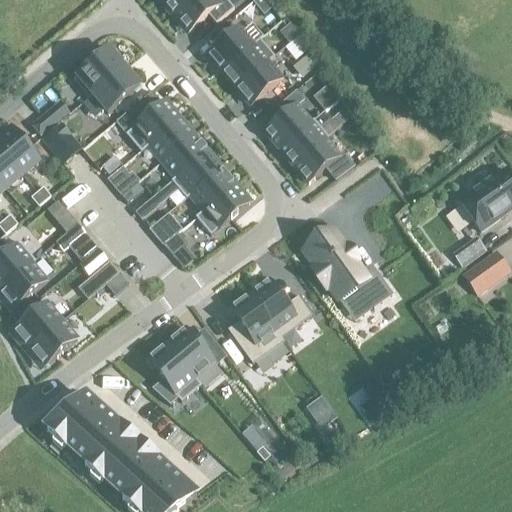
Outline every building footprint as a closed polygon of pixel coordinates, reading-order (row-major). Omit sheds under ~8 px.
[(173,16),(174,17),(194,0),(161,0),(160,1),(162,3),(166,8),(168,9),(167,10),(173,16)] [(234,11),(224,0),(194,0),(174,17),(176,20),(180,24),(182,26),(181,26),(187,33),(189,35),(208,18),(216,27),(234,11)] [(272,10),(263,0),(257,0),(253,4),(264,18),(272,10)] [(291,27),(281,35),(290,46),(299,38),(291,27)] [(220,72),(222,74),(260,42),(252,48),(238,31),(225,43),(224,42),(210,54),(210,55),(208,57),(210,60),(209,60),(220,72)] [(236,91),(274,59),(260,42),(222,74),(225,77),(224,77),(234,89),(235,89),(236,91)] [(73,83),(88,101),(124,71),(121,67),(123,66),(109,50),(102,56),(103,58),(73,83)] [(275,60),(274,59),(236,91),(238,93),(238,94),(248,106),(249,105),(251,108),(254,106),(268,94),(281,82),(267,66),(275,60)] [(124,71),(88,101),(89,102),(92,99),(107,116),(134,94),(135,95),(142,89),(128,73),(127,74),(124,71)] [(140,155),(180,121),(165,104),(126,137),(140,155)] [(278,149),(280,152),(314,123),(314,122),(310,125),(296,109),(271,130),(271,129),(266,134),(265,134),(267,136),(266,137),(272,143),(273,143),(274,145),(278,150),(278,149)] [(58,127),(48,115),(31,129),(41,141),(58,127)] [(180,121),(140,155),(141,155),(148,149),(162,165),(194,138),(180,121)] [(314,123),(280,152),(282,154),(282,155),(286,159),(287,161),(293,168),(293,167),(294,168),(328,140),(314,123)] [(69,142),(72,139),(62,127),(43,143),(65,168),(80,155),(69,142)] [(0,139),(0,151),(21,177),(38,162),(11,130),(0,139)] [(194,138),(162,165),(175,181),(171,184),(172,185),(208,154),(194,138)] [(328,140),(294,168),(296,171),(299,176),(300,175),(301,177),(308,186),(314,181),(326,171),(336,183),(354,170),(343,157),(339,160),(325,143),(329,140),(328,140)] [(0,151),(0,185),(4,190),(21,177),(0,151)] [(186,201),(222,171),(208,154),(172,185),(186,201)] [(108,177),(121,167),(114,159),(102,170),(108,177)] [(195,220),(196,221),(236,188),(222,171),(186,201),(186,202),(190,199),(203,214),(195,220)] [(481,234),(511,211),(511,180),(506,172),(460,205),(481,234)] [(131,192),(123,182),(114,190),(122,199),(131,192)] [(137,186),(131,192),(122,199),(127,206),(143,193),(137,186)] [(151,202),(156,209),(173,195),(168,188),(151,202)] [(250,205),(236,188),(196,221),(211,238),(250,205)] [(37,195),(45,204),(51,199),(43,190),(37,195)] [(45,204),(37,195),(31,200),(39,210),(45,204)] [(65,213),(55,220),(63,230),(73,222),(65,213)] [(4,223),(11,232),(18,227),(10,218),(4,223)] [(0,230),(5,237),(11,232),(4,223),(0,226),(0,230)] [(78,228),(76,229),(65,238),(56,246),(64,255),(70,250),(73,253),(88,240),(78,228)] [(166,246),(174,239),(167,231),(159,238),(166,246)] [(333,235),(304,256),(315,271),(313,272),(326,291),(329,289),(338,303),(355,290),(369,308),(390,293),(374,272),(365,279),(354,264),(356,263),(347,251),(345,252),(333,235)] [(164,249),(172,259),(184,249),(186,247),(178,237),(164,249)] [(477,242),(461,253),(469,265),(485,254),(477,242)] [(0,292),(35,263),(20,245),(0,261),(0,292)] [(496,256),(476,270),(463,280),(477,299),(490,289),(510,275),(496,256)] [(35,263),(0,292),(0,294),(14,312),(47,285),(32,267),(36,264),(35,263)] [(103,289),(118,277),(109,266),(94,278),(103,289)] [(119,276),(107,287),(116,298),(129,287),(119,276)] [(254,297),(251,299),(284,345),(285,345),(282,341),(312,319),(298,300),(287,307),(275,291),(277,290),(271,282),(253,295),(254,297)] [(234,321),(235,320),(238,325),(228,333),(253,367),(284,345),(251,299),(247,302),(246,301),(228,314),(234,321)] [(30,351),(62,325),(47,306),(14,333),(30,351)] [(62,325),(30,351),(45,370),(77,343),(62,325)] [(167,349),(200,389),(201,388),(195,381),(213,365),(187,333),(167,349)] [(200,389),(167,349),(148,365),(163,383),(152,392),(170,408),(178,401),(181,405),(200,389)] [(362,389),(367,397),(381,387),(375,379),(362,389)] [(89,398),(46,431),(136,511),(194,511),(206,503),(89,398)] [(263,450),(256,455),(257,456),(264,465),(271,459),(263,450)]
